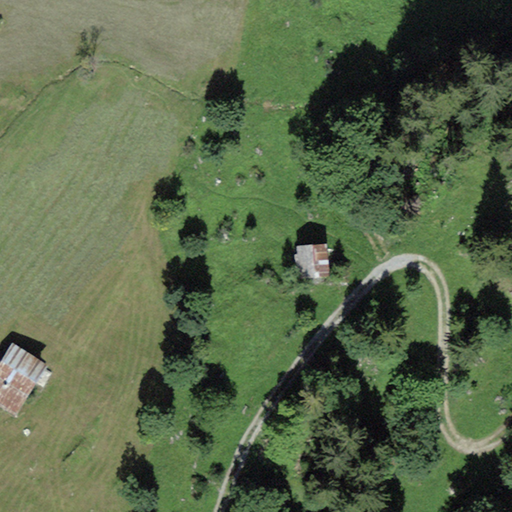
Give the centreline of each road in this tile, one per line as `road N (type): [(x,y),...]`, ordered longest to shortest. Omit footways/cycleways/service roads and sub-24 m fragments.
road 1 (track): [(382,270),(275,391),(245,444),(222,511)]
road 2 (track): [(382,270),(415,260),(432,271),(440,291),(446,431),(459,446)]
